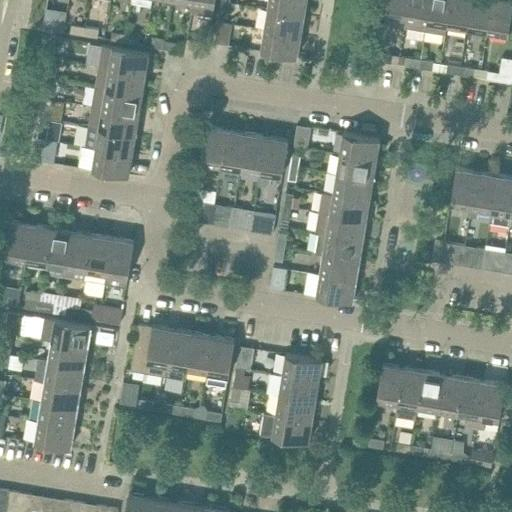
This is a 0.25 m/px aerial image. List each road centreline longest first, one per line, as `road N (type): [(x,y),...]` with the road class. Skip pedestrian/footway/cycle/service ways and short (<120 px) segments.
road 1 (residential): [(511,136),(210,82),(178,98),(162,199)]
road 2 (residential): [(162,199),(152,266),(170,288),(351,318)]
road 3 (residential): [(323,501),(351,318)]
road 4 (residential): [(162,199),(0,174)]
road 5 (residential): [(351,318),(511,344)]
